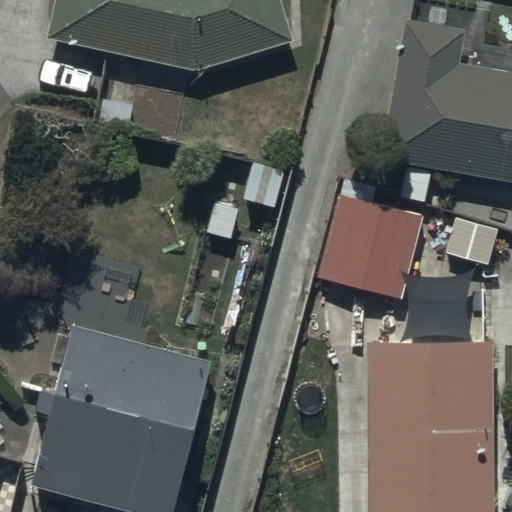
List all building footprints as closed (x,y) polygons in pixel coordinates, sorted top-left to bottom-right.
[(53,0),(47,35),(193,67),(294,37),(283,0),(53,0)] [(387,155),(511,171),(511,68),(462,62),(468,22),(406,14),(387,155)] [(420,208),(339,189),(319,272),(400,291),(420,208)] [(211,353),(70,314),(27,470),(170,508),(211,353)] [(491,511),(492,333),(365,334),(366,511),(491,511)]
